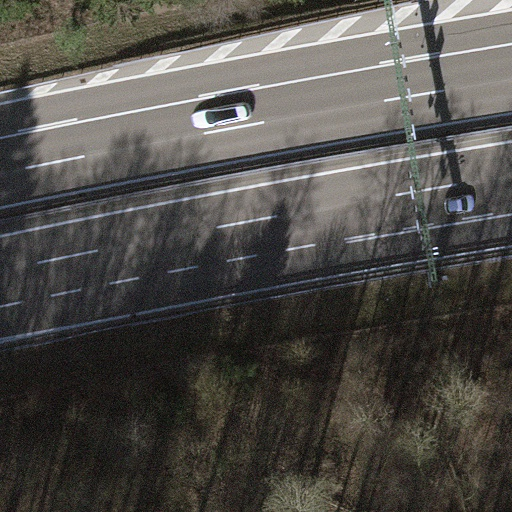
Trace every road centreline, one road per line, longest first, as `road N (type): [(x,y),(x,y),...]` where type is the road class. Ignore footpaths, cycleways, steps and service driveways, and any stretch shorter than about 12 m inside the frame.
road 1 (motorway): [(511,80),(0,176)]
road 2 (motorway): [(0,272),(511,177)]
